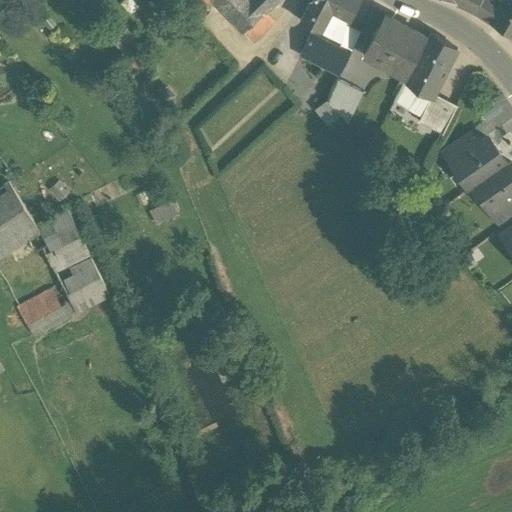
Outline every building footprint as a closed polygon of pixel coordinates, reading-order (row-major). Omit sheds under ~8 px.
[(199,0),(208,9),(213,5),(218,0),(199,0)] [(243,0),(218,0),(213,5),(244,38),(262,20),(253,10),(243,0)] [(267,0),(264,0),(253,10),(262,20),(264,18),(275,7),(267,0)] [(361,4),(353,0),(314,0),(301,26),(313,33),(312,36),(340,50),(348,30),(347,29),(350,24),(361,4)] [(440,0),(469,11),(474,0),(440,0)] [(490,0),(474,0),(469,11),(477,14),(485,20),(492,5),(490,0)] [(511,0),(503,0),(492,24),(511,36),(511,0)] [(262,20),(244,38),(254,48),(274,28),(264,18),(262,20)] [(427,42),(385,19),(382,24),(363,59),(406,82),(411,71),(427,42)] [(360,36),(348,30),(340,50),(351,56),(360,36)] [(340,50),(312,36),(300,60),(339,80),(351,56),(340,50)] [(457,52),(430,36),(427,42),(411,71),(440,86),(457,52)] [(440,86),(411,71),(406,82),(405,84),(431,98),(433,99),(435,97),(440,86)] [(431,98),(405,84),(394,105),(421,120),(431,98)] [(362,96),(338,85),(328,105),(341,120),(347,128),(362,97),(362,96)] [(457,108),(435,97),(433,99),(431,98),(421,120),(419,124),(443,137),(457,108)] [(341,120),(328,105),(315,115),(328,130),(341,120)] [(469,135),(443,154),(451,165),(477,146),(469,135)] [(477,146),(451,165),(458,175),(463,176),(472,189),(476,186),(506,165),(506,164),(490,142),(483,141),(477,146)] [(506,165),(476,186),(485,198),(484,203),(491,213),(511,198),(511,165),(506,164),(506,165)] [(8,187),(0,191),(0,262),(27,246),(35,241),(40,238),(35,230),(8,187)] [(511,198),(491,213),(499,224),(511,215),(511,198)] [(109,301),(67,214),(35,230),(40,238),(35,241),(42,253),(60,288),(61,289),(77,318),(109,301)] [(511,229),(501,237),(509,248),(511,245),(511,229)] [(35,241),(27,246),(34,258),(42,253),(35,241)] [(61,289),(16,313),(33,342),(77,318),(61,289)]
